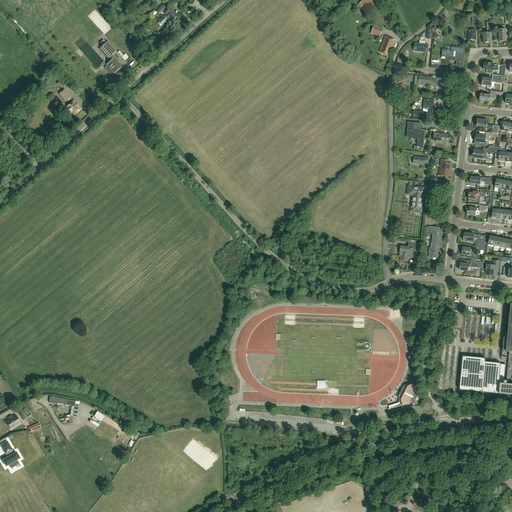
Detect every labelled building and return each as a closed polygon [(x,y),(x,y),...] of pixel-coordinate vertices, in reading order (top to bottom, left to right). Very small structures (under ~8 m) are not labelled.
[(359,4),(357,6),(365,15),(367,13),(377,5),(372,0),(363,0),(359,4)] [(171,21),(177,16),(170,8),(167,11),(165,9),(166,8),(161,3),(154,10),(151,13),(153,16),(157,13),(158,15),(161,12),(163,14),(164,14),(165,15),(164,16),(160,20),(163,24),(167,20),(169,19),(171,21)] [(478,30),(479,30),(478,13),(472,14),(473,26),(468,26),(468,30),(466,31),(466,36),(469,36),(469,40),(472,40),(476,40),(475,30),(475,29),(478,29),(478,30)] [(490,29),(486,29),(486,30),(483,30),(484,42),(490,42),(490,30),(493,30),(493,20),(490,20),(491,22),(490,22),(490,29)] [(383,27),(375,24),(371,34),(380,37),(383,27)] [(428,30),(427,39),(433,39),(435,27),(428,30)] [(390,56),(395,40),(385,36),(379,52),(390,56)] [(121,67),(116,62),(117,61),(111,55),(116,51),(108,42),(107,42),(104,39),(100,43),(103,46),(100,49),(108,58),(109,57),(112,61),(107,65),(114,73),(121,67)] [(427,52),(428,45),(415,43),(414,51),(427,52)] [(462,67),(464,49),(452,47),(452,51),(443,50),(442,56),(447,57),(446,62),(443,61),(443,64),(449,65),(450,60),(457,61),(456,66),(462,67)] [(494,65),(494,64),(484,63),(483,69),(488,70),(487,73),(493,74),(492,74),(492,70),(493,70),(497,70),(498,65),(494,65)] [(499,76),(492,75),(492,78),(482,77),(481,85),(491,86),(492,82),(498,83),(498,81),(502,81),(502,84),(504,84),(504,83),(504,77),(505,77),(505,76),(504,76),(501,76),(499,76)] [(436,87),(436,80),(433,80),(433,77),(419,76),(418,83),(432,85),(432,86),(436,87)] [(74,115),(81,109),(74,101),(71,97),(64,90),(60,94),(66,101),(68,100),(71,104),(67,107),(66,108),(70,113),(72,112),(74,115)] [(479,100),(480,100),(480,102),(483,103),(484,101),(490,102),(490,98),(493,99),(493,94),(494,95),(502,96),(502,95),(503,93),(495,92),(495,91),(490,91),(490,95),(480,94),(479,100)] [(432,118),(434,100),(424,99),(423,108),(426,109),(426,110),(428,110),(428,112),(413,110),(413,117),(421,118),(422,116),(432,118)] [(489,128),(489,125),(487,125),(487,120),(477,119),(476,126),(489,128)] [(508,131),(509,123),(503,121),(502,127),(499,127),(498,130),(505,131),(504,134),(507,134),(507,133),(508,131)] [(407,130),(408,130),(407,137),(417,138),(417,140),(418,140),(417,146),(423,147),(424,139),(423,139),(423,134),(424,134),(426,133),(424,130),(419,129),(414,129),(415,123),(408,122),(407,130)] [(437,141),(449,142),(449,143),(453,144),(454,137),(450,137),(451,134),(437,133),(438,133),(434,132),(433,141),(437,141)] [(492,133),(486,132),(485,135),(475,134),(475,141),(484,142),(485,138),(489,138),(489,136),(497,137),(497,136),(498,136),(498,133),(492,133)] [(482,159),(483,151),(473,150),(472,157),(482,159)] [(417,164),(424,165),(425,163),(428,164),(428,157),(425,157),(425,158),(414,157),(413,164),(417,164)] [(448,160),(442,159),(441,163),(442,163),(441,176),(450,177),(451,164),(448,163),(448,160)] [(492,186),(493,179),(489,178),(484,178),(477,177),(471,177),(470,183),(480,184),(480,182),(484,182),(484,184),(489,185),(489,186),(492,186)] [(421,212),(424,188),(409,186),(408,194),(413,195),(411,207),(412,207),(412,208),(416,208),(416,212),(421,212)] [(473,191),(473,193),(469,192),(468,199),(476,200),(476,196),(479,197),(479,192),(473,191)] [(492,218),(498,218),(499,210),(493,209),(494,205),(493,205),(490,205),(489,207),(489,210),(493,210),(492,218)] [(475,216),(475,215),(476,211),(477,211),(477,208),(470,207),(470,208),(469,208),(469,209),(467,209),(466,209),(466,210),(466,211),(467,211),(466,215),(475,216)] [(437,232),(438,228),(428,226),(427,233),(433,234),(432,246),(430,246),(429,256),(440,258),(441,250),(439,249),(441,233),(437,232)] [(485,242),(486,235),(482,235),(477,234),(464,233),(463,240),(473,241),(473,239),(478,240),(477,246),(480,247),(485,247),(485,244),(485,242)] [(417,258),(418,244),(409,243),(408,248),(401,247),(400,256),(401,256),(401,260),(408,261),(408,257),(417,258)] [(480,247),(477,246),(474,246),(473,249),(480,250),(480,255),(484,255),(484,250),(484,249),(485,247),(480,247)] [(474,254),(473,254),(473,250),(471,250),(471,248),(462,247),(462,254),(467,255),(466,258),(473,259),(474,254)] [(496,268),(499,268),(500,261),(494,261),(493,266),(486,265),(486,271),(488,271),(487,275),(495,276),(496,268)] [(470,294),(469,306),(483,307),(483,310),(499,311),(500,296),(470,294)] [(463,357),(459,389),(460,389),(459,390),(462,390),(485,393),(498,394),(499,394),(511,394),(511,303),(507,337),(504,337),(502,351),(506,351),(509,351),(508,365),(507,381),(504,380),(506,364),(501,364),(501,363),(498,363),(485,362),(486,358),(485,358),(465,356),(463,356),(463,357)] [(373,316),(373,308),(347,308),(347,316),(373,316)] [(418,393),(419,393),(416,393),(412,382),(413,384),(405,387),(400,396),(402,405),(412,402),(413,404),(412,404),(413,405),(420,404),(420,403),(419,403),(421,398),(422,399),(419,392),(418,393)] [(73,404),(74,401),(50,396),(49,402),(57,404),(57,403),(62,404),(73,406),(73,404)] [(223,399),(227,408),(232,406),(229,397),(223,399)] [(31,415),(29,412),(27,414),(26,412),(24,410),(19,413),(20,415),(23,420),(31,415)] [(11,430),(21,424),(15,415),(13,417),(12,416),(8,418),(9,419),(6,421),(11,430)] [(127,428),(124,434),(136,440),(139,434),(127,428)] [(12,450),(10,447),(7,441),(1,445),(4,450),(6,454),(6,453),(8,457),(2,460),(6,466),(9,464),(11,468),(19,464),(17,460),(20,458),(16,452),(14,454),(12,450)]
